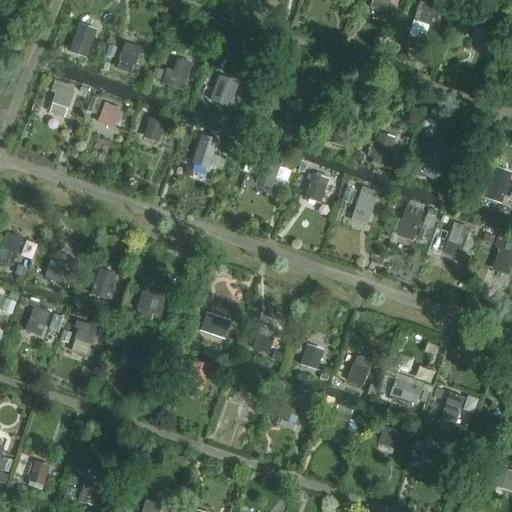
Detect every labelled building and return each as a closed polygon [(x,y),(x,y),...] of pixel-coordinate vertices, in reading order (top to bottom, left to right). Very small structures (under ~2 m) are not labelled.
[(374,0),(374,8),(389,10),(390,0),(374,0)] [(90,58),(100,29),(80,22),(70,52),(90,58)] [(146,82),(155,58),(124,47),(116,71),(146,82)] [(172,55),(162,84),(185,91),(194,62),(172,55)] [(220,74),(211,101),(232,107),(240,81),(220,74)] [(51,102),(71,107),(77,86),(57,81),(51,102)] [(106,102),(99,122),(115,128),(122,108),(106,102)] [(317,111),(291,102),(280,135),(306,143),(317,111)] [(144,137),(161,143),(168,123),(151,117),(144,137)] [(380,131),(370,156),(388,163),(398,138),(380,131)] [(211,175),(226,145),(202,133),(187,164),(211,175)] [(447,187),(456,162),(427,152),(419,177),(447,187)] [(511,171),(496,166),(486,198),(504,203),(511,176),(511,171)] [(305,197),(322,203),(330,179),(313,173),(305,197)] [(384,205),(356,194),(346,222),(374,232),(384,205)] [(397,234),(413,241),(427,209),(410,202),(397,234)] [(435,229),(432,253),(443,254),(441,266),(453,268),(455,257),(465,258),(469,225),(454,223),(452,231),(435,229)] [(32,248),(7,236),(0,249),(0,266),(19,275),(32,248)] [(494,271),(511,274),(511,243),(499,241),(494,271)] [(48,278),(63,280),(66,264),(51,261),(48,278)] [(100,268),(92,292),(111,298),(118,273),(100,268)] [(4,311),(13,314),(20,297),(11,294),(4,311)] [(165,303),(140,294),(129,323),(154,333),(165,303)] [(34,302),(25,330),(44,336),(53,308),(34,302)] [(200,331),(226,341),(234,321),(208,311),(200,331)] [(67,329),(63,347),(92,354),(98,325),(78,320),(75,331),(67,329)] [(270,353),(280,326),(263,320),(254,347),(270,353)] [(127,337),(121,359),(142,364),(148,342),(127,337)] [(325,381),(336,355),(304,342),(294,369),(325,381)] [(364,387),(374,360),(358,354),(347,380),(364,387)] [(187,384),(205,389),(212,365),(194,360),(187,384)] [(397,399),(413,403),(418,385),(402,380),(397,399)] [(299,426),(310,399),(284,389),(274,416),(299,426)] [(472,400),(447,390),(435,422),(460,431),(472,400)] [(348,435),(354,415),(340,410),(333,430),(348,435)] [(385,426),(379,443),(396,448),(402,432),(385,426)] [(426,458),(453,466),(459,445),(431,438),(426,458)] [(31,480),(45,485),(52,465),(37,461),(31,480)] [(79,500),(104,509),(112,487),(87,478),(79,500)] [(144,511),(161,511),(165,499),(148,496),(144,511)]
